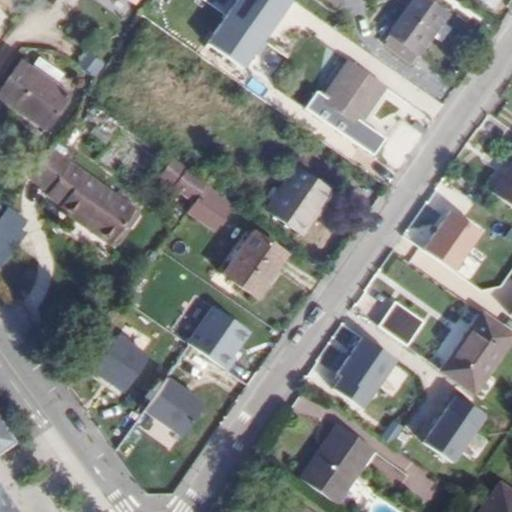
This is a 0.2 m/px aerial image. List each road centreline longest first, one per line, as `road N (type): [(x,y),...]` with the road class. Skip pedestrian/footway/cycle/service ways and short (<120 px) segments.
road 1 (residential): [(181,511),(511,40)]
road 2 (residential): [(130,511),(0,330)]
